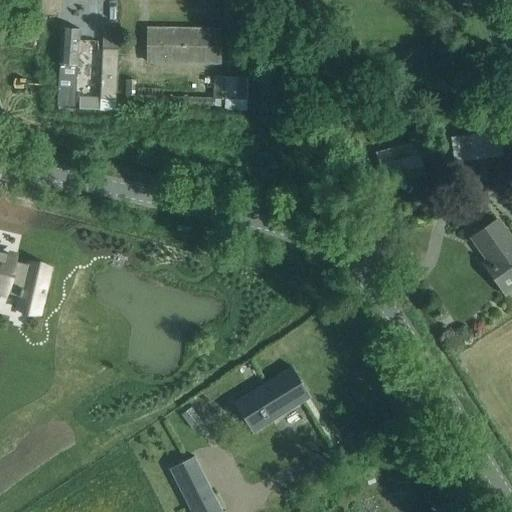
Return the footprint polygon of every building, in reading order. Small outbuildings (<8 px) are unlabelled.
[(62,28),(58,84),(41,83),(40,97),(57,98),(57,102),(69,103),(72,67),(77,68),(80,29),(62,28)] [(147,30),(146,50),(146,61),(220,62),(221,31),(147,30)] [(118,49),(105,48),(103,97),(115,97),(118,49)] [(246,108),(247,76),(223,75),(222,107),(246,108)] [(99,108),(99,111),(115,111),(115,109),(115,100),(99,99),(99,108)] [(497,133),(450,139),(452,163),(500,157),(497,133)] [(417,141),(376,152),(383,177),(406,170),(409,179),(426,174),(417,141)] [(497,221),(489,226),(472,238),(488,261),(483,263),(505,294),(511,288),(511,241),(511,242),(497,221)] [(0,251),(0,290),(5,291),(13,254),(0,251)] [(291,366),(233,402),(253,434),(254,433),(251,428),(301,398),(295,389),(303,385),(300,380),(291,366)] [(222,511),(194,456),(169,469),(190,511),(222,511)]
